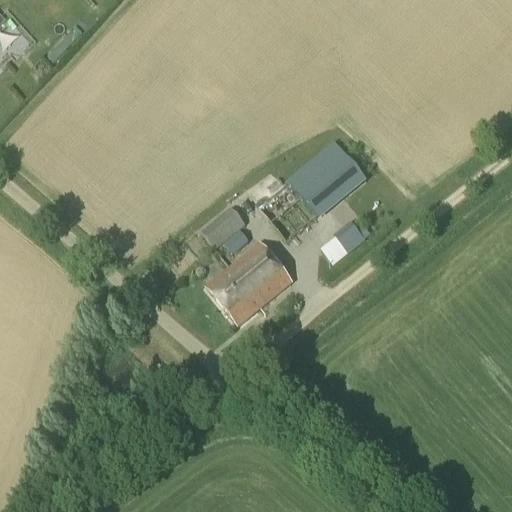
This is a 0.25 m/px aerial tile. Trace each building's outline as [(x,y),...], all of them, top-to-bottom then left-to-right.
[(319,224),(366,185),(333,145),(285,184),(289,189),(258,214),(286,248),(318,222),(319,224)] [(424,154),(407,165),(411,171),(393,182),(400,193),(435,171),(424,154)] [(215,254),(244,230),(230,212),(200,236),(215,254)] [(347,256),(363,244),(350,228),(334,241),(347,256)] [(231,259),(248,246),(239,235),(223,248),(231,259)] [(239,331),(292,286),(260,248),(207,292),(239,331)]
